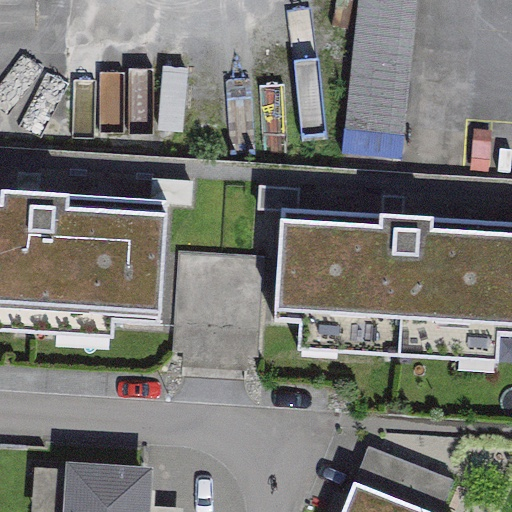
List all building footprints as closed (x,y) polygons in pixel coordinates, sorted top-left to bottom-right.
[(358,0),(346,122),(405,129),(416,0),(358,0)] [(29,196),(0,194),(0,332),(113,339),(114,324),(159,327),(166,205),(29,196)] [(511,217),(400,212),(279,205),(273,324),(297,326),(296,352),(495,362),(496,343),(511,343),(511,217)] [(264,253),(178,249),(174,347),(184,348),(184,361),(213,362),(244,364),(245,351),(259,351),(264,253)] [(440,511),(453,479),(368,447),(360,467),(346,505),(342,511),(440,511)] [(152,459),(65,454),(61,511),(181,511),(182,504),(163,503),(149,502),(150,493),(152,459)]
